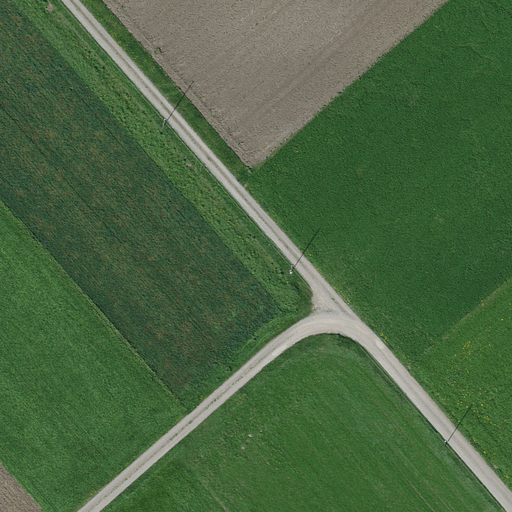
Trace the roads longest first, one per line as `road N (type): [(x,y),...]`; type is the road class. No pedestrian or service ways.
road 1 (track): [(73,0),(511,495)]
road 2 (track): [(340,303),(99,511)]
